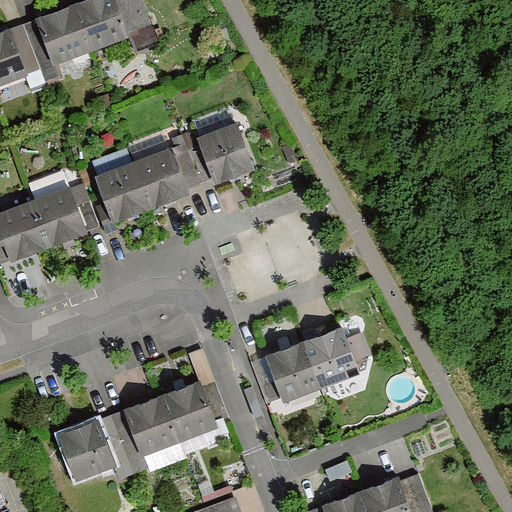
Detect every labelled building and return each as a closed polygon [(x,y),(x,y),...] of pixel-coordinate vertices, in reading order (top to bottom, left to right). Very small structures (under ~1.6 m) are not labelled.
[(80,0),(75,2),(93,48),(128,35),(126,30),(114,0),(80,0)] [(114,0),(126,30),(150,21),(142,0),(114,0)] [(93,48),(75,2),(55,10),(39,16),(41,20),(56,61),(93,48)] [(56,61),(41,20),(32,23),(24,26),(40,68),(56,61)] [(10,27),(0,30),(0,83),(28,74),(10,27)] [(199,137),(196,138),(211,177),(214,184),(232,177),(236,175),(247,171),(254,168),(236,122),(199,137)] [(193,130),(180,135),(199,182),(211,177),(196,138),(193,130)] [(170,139),(172,145),(189,188),(200,184),(199,182),(180,135),(170,139)] [(172,145),(135,160),(153,206),(190,191),(189,188),(172,145)] [(153,206),(135,160),(129,147),(94,161),(99,173),(96,174),(108,202),(115,221),(153,206)] [(83,182),(69,188),(84,229),(99,224),(83,182)] [(68,186),(33,199),(50,245),(85,232),(84,229),(69,188),(68,186)] [(50,245),(33,199),(0,211),(0,221),(13,256),(14,258),(50,245)] [(115,221),(108,202),(97,207),(108,233),(113,231),(118,229),(115,221)] [(0,260),(13,256),(0,221),(0,260)] [(342,325),(305,339),(323,385),(360,371),(342,325)] [(323,385),(305,339),(268,354),(278,381),(267,385),(272,398),(283,394),(285,400),(323,385)] [(200,380),(163,393),(179,438),(217,424),(215,420),(202,385),(200,380)] [(215,380),(202,385),(215,420),(228,416),(215,380)] [(179,438),(163,393),(158,395),(126,407),(147,466),(149,471),(150,470),(186,457),(179,438)] [(126,407),(113,412),(134,471),(147,466),(126,407)] [(113,412),(98,417),(115,463),(120,476),(134,471),(113,412)] [(98,417),(60,431),(77,477),(115,463),(98,417)] [(398,475),(362,489),(371,511),(423,511),(431,509),(417,474),(400,480),(398,475)] [(371,511),(362,489),(323,504),(325,511),(371,511)] [(205,508),(193,511),(238,511),(241,511),(236,496),(205,508)]
